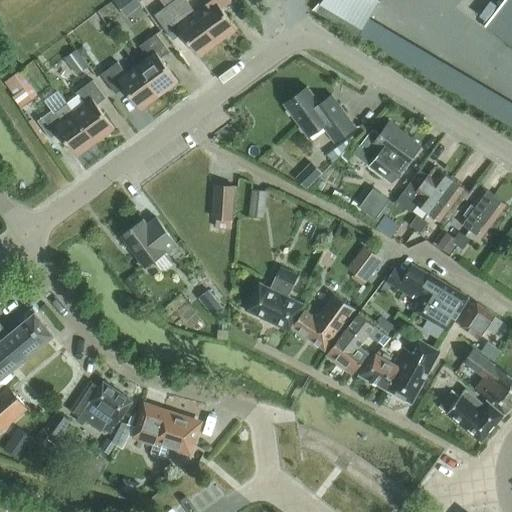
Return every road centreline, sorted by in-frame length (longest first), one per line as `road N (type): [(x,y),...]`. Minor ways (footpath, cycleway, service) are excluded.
road 1 (residential): [(0,254),(305,29)]
road 2 (residential): [(511,153),(305,29)]
road 3 (track): [(72,201),(0,91)]
